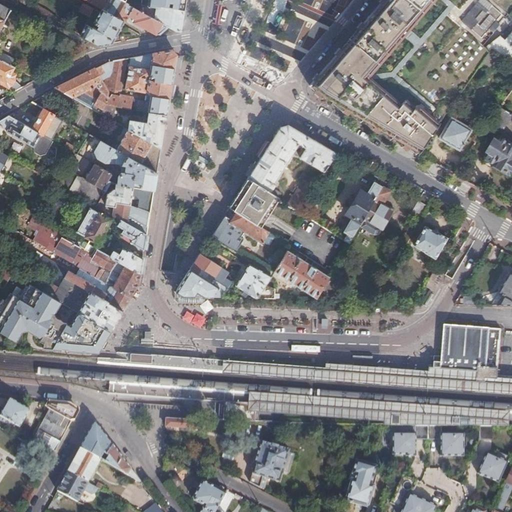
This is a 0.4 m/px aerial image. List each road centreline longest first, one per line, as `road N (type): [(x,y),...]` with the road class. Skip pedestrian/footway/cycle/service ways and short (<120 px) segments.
road 1 (residential): [(168,192),(150,283),(166,318),(194,334),(399,342),(433,315),(490,221)]
road 2 (residential): [(281,97),(490,221)]
road 3 (residential): [(199,47),(185,41),(97,56),(0,107)]
road 4 (residential): [(168,192),(212,203),(281,97)]
road 5 (residential): [(286,511),(160,447),(136,447)]
road 6 (residential): [(199,47),(168,192)]
road 7 (residential): [(281,97),(363,0)]
